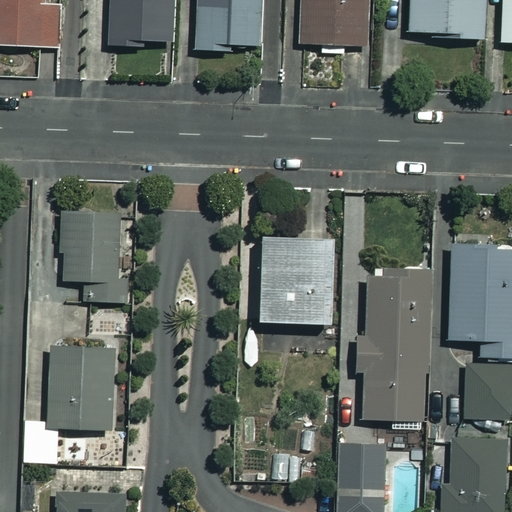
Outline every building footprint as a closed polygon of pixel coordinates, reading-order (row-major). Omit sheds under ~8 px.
[(38,0),(0,0),(0,46),(54,48),(55,8),(38,8),(38,0)] [(167,0),(105,0),(105,46),(168,47),(167,0)] [(192,0),(190,50),(225,51),(225,45),(251,46),(253,0),(192,0)] [(369,0),(295,0),(294,47),(367,50),(369,0)] [(480,0),(405,0),(404,35),(479,38),(480,0)] [(511,0),(498,0),(497,43),(511,43),(511,0)] [(114,213),(56,218),(61,282),(80,280),(82,303),(122,300),(114,213)] [(326,240),(254,239),(252,323),(324,324),(326,240)] [(511,250),(446,249),(444,340),(476,341),(475,357),(511,357),(511,250)] [(425,272),(364,269),(360,339),(353,338),(351,373),(360,373),(357,419),(417,422),(425,272)] [(109,347),(45,347),(45,422),(22,422),(21,463),(55,463),(55,429),(109,429),(109,347)] [(506,365),(461,366),(462,419),(507,419),(506,365)] [(499,511),(501,438),(446,436),(444,482),(438,482),(436,511),(499,511)] [(379,511),(384,441),(337,438),(333,511),(379,511)] [(117,511),(118,495),(48,495),(47,511),(117,511)]
